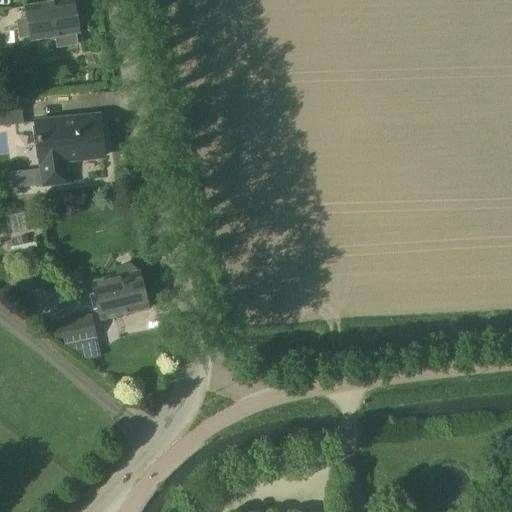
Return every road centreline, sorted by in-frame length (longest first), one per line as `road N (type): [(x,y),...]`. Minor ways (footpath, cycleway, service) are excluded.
road 1 (unclassified): [(193,372),(112,0)]
road 2 (residential): [(264,401),(511,364)]
road 3 (residential): [(128,511),(184,449),(264,401)]
road 4 (unclassified): [(104,503),(174,424),(193,372)]
